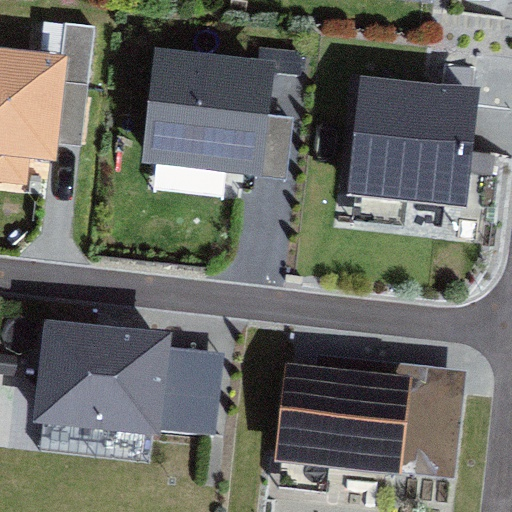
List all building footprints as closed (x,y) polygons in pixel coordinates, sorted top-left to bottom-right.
[(54,67),(0,58),(0,153),(43,160),(54,89),(85,94),(95,33),(60,28),(54,67)] [(268,83),(157,69),(147,153),(258,167),(268,83)] [(475,104),(371,93),(360,193),(465,204),(475,104)] [(173,354),(173,348),(47,334),(36,435),(161,448),(162,434),(215,440),(224,359),(173,354)] [(315,377),(285,373),(274,473),(401,487),(402,479),(459,486),(471,378),(317,361),(315,377)]
